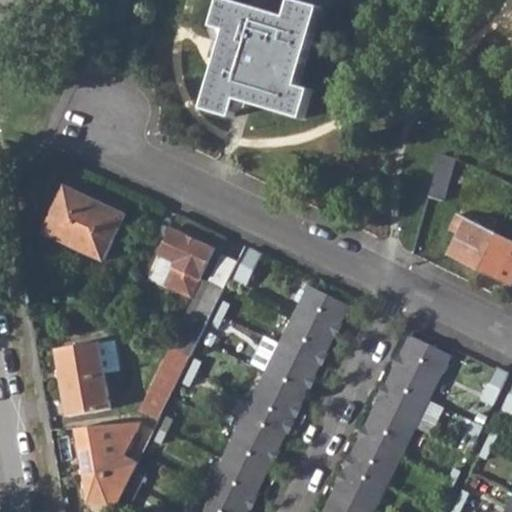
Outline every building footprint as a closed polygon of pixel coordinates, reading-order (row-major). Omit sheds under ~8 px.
[(206,109),(235,119),(239,100),(305,117),(312,91),(300,88),(316,26),(325,28),(329,10),(292,1),(288,17),(226,0),(221,0),(215,26),(228,31),(206,109)] [(430,196),(446,200),(458,157),(442,153),(430,196)] [(49,235),(104,261),(126,214),(71,188),(49,235)] [(450,254),(481,269),(499,233),(461,214),(453,229),(460,234),(450,254)] [(217,249),(173,229),(160,255),(176,263),(166,286),(193,298),(217,249)] [(481,269),(511,285),(511,283),(511,239),(499,233),(481,269)] [(247,287),(263,254),(251,249),(235,280),(247,287)] [(223,255),(209,284),(223,291),(237,263),(223,255)] [(205,282),(173,347),(192,356),(223,291),(209,284),(205,282)] [(296,317),(336,336),(350,306),(311,286),(296,317)] [(225,317),(230,305),(224,302),(219,314),(225,317)] [(219,330),(225,317),(219,314),(218,314),(213,327),(219,330)] [(336,336),(296,317),(282,345),(322,365),(336,336)] [(426,413),(454,357),(412,337),(385,393),(426,413)] [(282,345),(269,339),(254,368),(268,374),(308,394),(322,365),(282,345)] [(59,349),(69,416),(111,410),(100,342),(59,349)] [(154,387),(172,396),(192,356),(173,347),(154,387)] [(197,374),(203,362),(197,359),(191,371),(197,374)] [(497,369),(482,400),(492,405),(507,374),(497,369)] [(191,371),(185,383),(192,387),(197,374),(191,371)] [(254,402),(295,422),(308,394),(268,374),(254,402)] [(495,406),(510,375),(507,374),(492,405),(495,406)] [(372,419),(413,439),(426,413),(385,393),(372,419)] [(295,422),(254,402),(241,430),(281,450),(295,422)] [(169,417),(163,428),(163,429),(170,432),(177,421),(169,417)] [(359,447),(399,467),(413,439),(372,419),(359,447)] [(77,427),(90,502),(110,511),(115,511),(140,461),(126,454),(143,421),(77,427)] [(478,423),(472,435),(476,437),(480,428),(482,425),(478,423)] [(479,439),(486,427),(482,425),(480,428),(476,437),(479,439)] [(164,445),(170,432),(163,429),(157,441),(164,445)] [(227,460),(267,479),(281,450),(241,430),(227,460)] [(481,460),(489,463),(491,458),(501,438),(494,434),(481,460)] [(472,435),(466,447),(470,449),(474,441),(476,437),(472,435)] [(474,451),(479,439),(476,437),(474,441),(470,449),(474,451)] [(345,475),(386,495),(399,467),(359,447),(345,475)] [(213,487),(254,507),(267,479),(227,460),(213,487)] [(141,474),(135,486),(143,490),(148,478),(141,474)] [(332,502),(351,511),(377,511),(386,495),(345,475),(332,502)] [(452,477),(446,490),(450,492),(455,480),(456,479),(452,477)] [(453,493),(459,481),(456,479),(455,480),(450,492),(453,493)] [(136,503),(143,490),(135,486),(132,491),(129,499),(136,503)] [(201,511),(250,511),(254,507),(213,487),(201,511)] [(444,504),(449,494),(450,492),(446,490),(440,502),(444,504)] [(447,505),(453,493),(450,492),(449,494),(444,504),(447,505)] [(455,511),(464,511),(471,499),(464,495),(455,511)] [(110,511),(90,502),(91,505),(98,511),(99,511),(110,511)] [(327,511),(351,511),(332,502),(327,511)]
